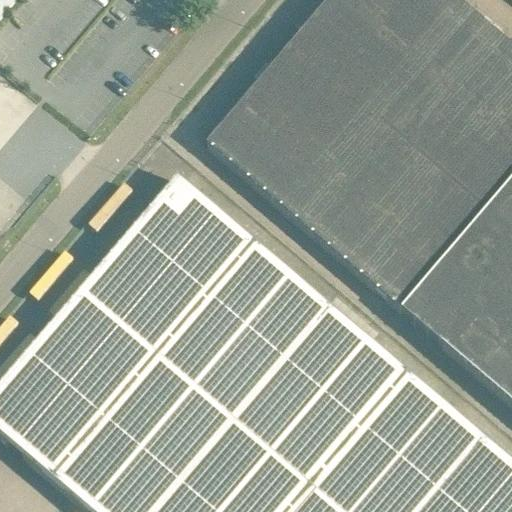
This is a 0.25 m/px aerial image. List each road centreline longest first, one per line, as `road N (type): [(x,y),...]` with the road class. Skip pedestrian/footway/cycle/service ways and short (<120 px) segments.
road 1 (unclassified): [(248,0),(0,288)]
road 2 (unknown): [(121,147),(26,59),(35,30),(60,0)]
